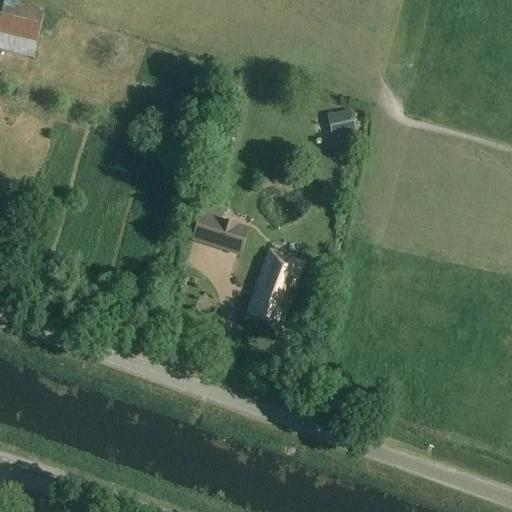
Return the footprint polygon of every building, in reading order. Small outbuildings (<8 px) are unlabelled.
[(0,50),(34,59),(46,13),(5,3),(0,24),(0,50)] [(350,111),(327,116),(332,137),(355,132),(350,111)] [(200,237),(232,247),(238,226),(239,221),(211,214),(214,202),(195,196),(185,233),(200,237)] [(190,298),(203,245),(181,240),(169,293),(190,298)] [(281,322),(301,268),(268,256),(246,315),(275,325),(277,320),(281,322)] [(232,307),(237,308),(231,330),(241,333),(256,277),(229,270),(225,286),(237,289),(232,307)]
